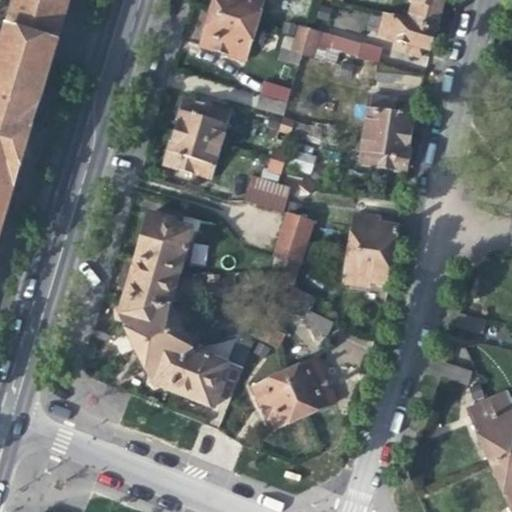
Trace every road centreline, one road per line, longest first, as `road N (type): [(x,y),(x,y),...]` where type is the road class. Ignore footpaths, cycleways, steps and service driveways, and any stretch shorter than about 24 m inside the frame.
road 1 (primary): [(128,0),(2,417)]
road 2 (residential): [(428,212),(414,304),(347,511)]
road 3 (residential): [(2,417),(241,511)]
road 4 (residential): [(472,0),(428,212)]
